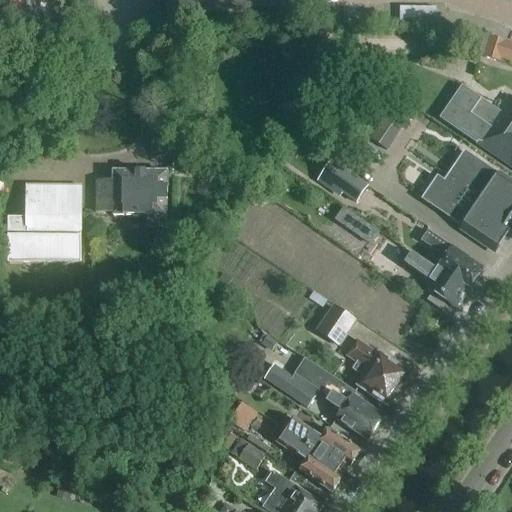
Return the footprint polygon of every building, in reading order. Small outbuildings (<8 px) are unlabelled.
[(20,0),(0,0),(0,23),(22,22),(20,0)] [(165,0),(166,16),(252,13),(252,10),(288,9),(287,0),(165,0)] [(436,9),(400,9),(400,24),(436,25),(436,9)] [(511,43),(490,36),(470,32),(464,52),(483,57),(499,62),(500,58),(511,62),(511,43)] [(374,70),(374,80),(383,81),(384,70),(374,70)] [(511,100),(502,116),(462,88),(440,120),(511,169),(511,100)] [(410,121),(393,109),(385,121),(402,132),(410,121)] [(386,154),(394,143),(377,132),(369,143),(386,154)] [(444,183),(428,206),(439,214),(440,212),(445,215),(444,217),(461,228),(484,244),(483,245),(493,253),(494,251),(496,252),(508,234),(504,231),(511,219),(511,185),(468,156),(448,186),(444,183)] [(193,176),(193,159),(173,159),(172,175),(193,176)] [(342,196),(356,205),(367,188),(330,164),(317,184),(340,199),(342,196)] [(113,182),(97,183),(97,215),(114,215),(114,220),(150,219),(150,229),(168,229),(167,174),(113,175),(113,182)] [(80,188),(26,188),(26,221),(7,221),(7,266),(80,266),(80,235),(80,188)] [(355,218),(347,230),(370,246),(378,234),(355,218)] [(469,292),(470,292),(484,272),(427,233),(421,243),(446,261),(439,271),(469,291),(469,292)] [(402,250),(395,260),(404,267),(411,256),(402,250)] [(469,292),(469,291),(439,271),(437,274),(411,256),(404,267),(429,284),(425,291),(433,297),(428,303),(443,313),(447,307),(456,313),(470,292),(469,292)] [(212,289),(221,296),(232,282),(222,275),(212,289)] [(313,292),(308,299),(321,308),(326,301),(313,292)] [(357,324),(333,308),(315,334),(339,350),(357,324)] [(176,330),(169,312),(151,319),(159,338),(176,330)] [(266,337),(260,346),(269,353),(276,343),(266,337)] [(388,408),(409,377),(380,357),(379,357),(358,342),(347,358),(357,365),(353,371),(364,379),(358,388),(388,408)] [(326,405),(341,414),(336,422),(367,443),(384,419),(353,398),(355,395),(305,362),(293,380),(274,367),(264,381),(308,411),(320,393),(329,399),(326,405)] [(241,405),(229,424),(245,434),(257,416),(241,405)] [(293,425),(286,434),(339,470),(344,461),(351,466),(358,456),(326,435),(321,442),(313,436),(312,438),(293,425)] [(339,470),(286,434),(277,428),(270,438),(299,458),(299,459),(306,464),(301,471),(333,493),(339,483),(333,479),(339,470)] [(224,431),(215,443),(227,452),(235,440),(224,431)] [(239,462),(255,473),(265,457),(249,446),(248,447),(240,442),(231,456),(239,461),(239,462)] [(265,511),(320,511),(323,508),(296,489),(295,490),(272,474),(265,484),(275,491),(262,510),(265,511)] [(60,486),(56,499),(69,504),(73,491),(60,486)]
